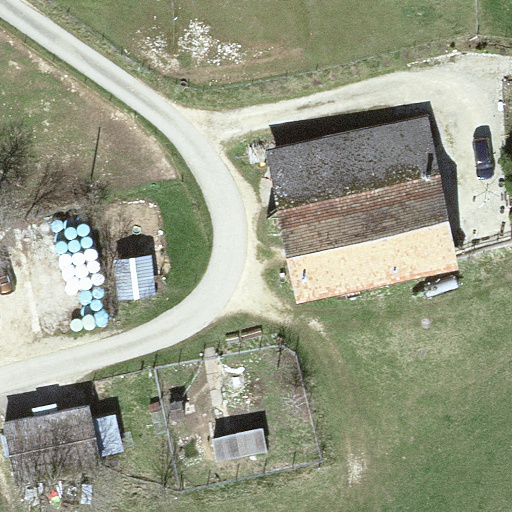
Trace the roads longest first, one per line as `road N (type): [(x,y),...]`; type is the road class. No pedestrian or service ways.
road 1 (track): [(0,5),(203,156),(229,243),(236,313),(0,400)]
road 2 (track): [(236,313),(284,327),(327,366),(364,511)]
